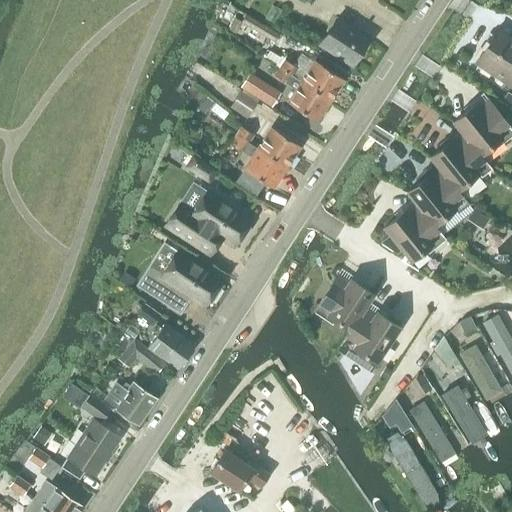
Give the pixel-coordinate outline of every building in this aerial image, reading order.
[(239,10),(229,28),(240,34),(246,25),(275,42),(280,35),(239,10)] [(352,66),(369,41),(337,20),(321,46),(352,66)] [(511,87),(511,37),(498,28),(475,63),(511,87)] [(271,52),(267,58),(280,67),(291,74),(296,66),(286,59),(282,56),(280,58),(271,52)] [(316,62),(303,82),(330,100),(343,80),(316,62)] [(280,67),(274,75),(285,83),(291,74),(280,67)] [(249,73),(240,87),(271,109),(274,105),(281,94),(256,78),(249,73)] [(291,74),(285,83),(297,91),(289,103),(317,120),(330,100),(303,82),(291,74)] [(241,91),(231,106),(247,118),(258,102),(241,91)] [(503,101),(511,106),(511,93),(509,92),(503,101)] [(215,102),(208,96),(198,108),(206,114),(215,102)] [(482,156),(482,155),(496,145),(498,147),(511,135),(511,128),(488,99),(478,108),(475,104),(454,122),(464,135),(465,135),(482,156)] [(241,125),(236,133),(248,142),(254,133),(241,125)] [(273,128),(259,148),(287,167),(300,147),(273,128)] [(236,133),(230,142),(242,150),(248,142),(236,133)] [(493,168),(482,155),(482,156),(465,135),(464,135),(455,143),(452,139),(431,157),(441,170),(442,170),(459,191),(460,190),(473,180),(475,182),(493,168)] [(246,169),(238,181),(257,194),(266,182),(273,187),(287,167),(259,148),(248,142),(242,150),(242,151),(253,159),(246,169)] [(435,226),(436,226),(450,215),(452,218),(470,203),(460,190),(459,191),(442,170),(441,170),(432,178),(429,174),(407,192),(418,206),(418,205),(435,226)] [(180,204),(166,225),(193,242),(204,226),(223,238),(234,245),(237,241),(238,242),(241,242),(250,228),(250,225),(248,224),(251,220),(207,192),(193,213),(180,204)] [(446,238),(436,226),(435,226),(418,205),(418,206),(409,213),(406,210),(384,227),(390,235),(382,242),(396,250),(400,247),(412,262),(426,250),(429,253),(446,238)] [(175,286),(185,293),(205,305),(207,301),(209,302),(212,302),(221,288),(220,285),(218,284),(221,280),(177,252),(163,273),(150,265),(137,285),(164,302),(175,286)] [(129,289),(135,280),(125,273),(119,282),(129,289)] [(366,308),(375,294),(351,278),(349,282),(338,275),(314,311),(333,324),(335,320),(350,330),(351,330),(366,308)] [(144,302),(136,312),(153,325),(160,315),(144,302)] [(375,313),(366,308),(351,330),(350,330),(341,345),(359,357),(361,354),(377,365),(402,327),(377,310),(375,313)] [(500,354),(511,374),(511,338),(498,314),(482,322),(492,341),(489,343),(497,356),(500,354)] [(471,316),(459,322),(464,334),(476,328),(471,316)] [(178,368),(194,346),(165,325),(149,347),(178,368)] [(135,339),(119,360),(129,368),(137,358),(157,374),(165,363),(135,339)] [(465,363),(490,405),(505,396),(480,354),(465,363)] [(116,383),(103,402),(112,409),(114,411),(116,408),(140,425),(157,400),(134,383),(128,391),(116,383)] [(442,395),(468,437),(482,428),(457,386),(442,395)] [(92,395),(83,406),(103,421),(112,409),(103,402),(92,395)] [(406,416),(396,399),(384,414),(392,424),(396,422),(406,416)] [(409,410),(443,466),(458,457),(424,401),(409,410)] [(95,420),(64,468),(82,480),(88,470),(97,475),(121,438),(95,420)] [(43,445),(52,433),(41,426),(33,437),(43,445)] [(432,509),(439,504),(437,492),(405,438),(397,431),(386,439),(391,448),(422,500),(432,509)] [(36,446),(28,457),(42,468),(43,466),(46,468),(52,460),(49,458),(50,456),(36,446)] [(246,463),(224,449),(209,471),(240,491),(248,479),(261,488),(270,474),(249,460),(246,463)] [(17,475),(9,486),(23,496),(31,484),(17,475)] [(38,495),(35,499),(45,505),(53,511),(79,511),(83,506),(57,488),(46,480),(41,488),(37,494),(38,495)] [(277,511),(297,511),(285,496),(273,506),(277,511)] [(29,508),(26,511),(53,511),(45,505),(35,499),(29,508)]
